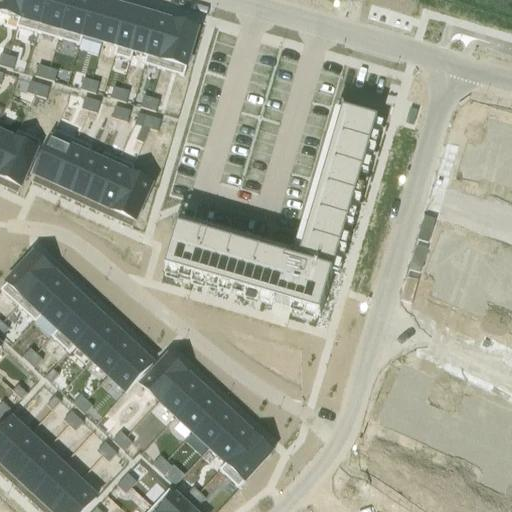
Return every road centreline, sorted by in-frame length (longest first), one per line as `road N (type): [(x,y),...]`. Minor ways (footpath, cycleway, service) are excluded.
road 1 (residential): [(381,319),(451,63)]
road 2 (residential): [(238,0),(451,63)]
road 3 (residential): [(279,511),(347,427),(381,319)]
road 4 (residential): [(511,374),(381,319)]
